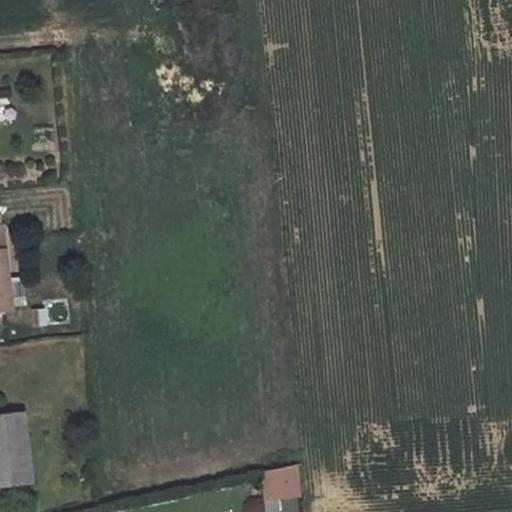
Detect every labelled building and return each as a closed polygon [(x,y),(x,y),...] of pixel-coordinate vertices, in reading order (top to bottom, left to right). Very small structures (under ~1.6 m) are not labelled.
[(0,0),(0,31),(244,10),(242,0),(0,0)] [(286,449),(250,30),(59,45),(95,466),(286,449)] [(0,308),(9,307),(0,236),(0,308)] [(0,486),(29,483),(21,411),(0,413),(0,486)] [(299,495),(295,464),(260,471),(263,499),(276,497),(299,495)] [(277,511),(276,497),(263,499),(264,511),(277,511)]
